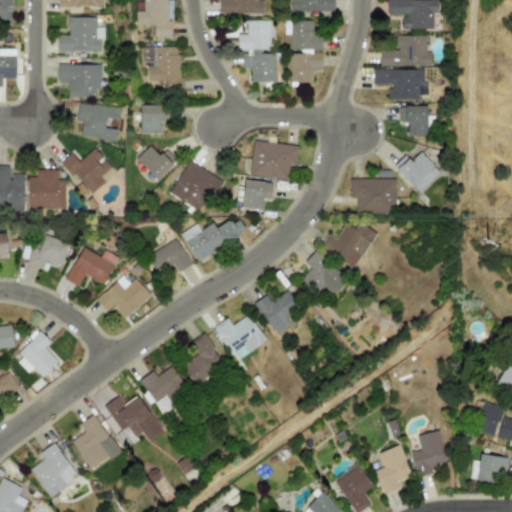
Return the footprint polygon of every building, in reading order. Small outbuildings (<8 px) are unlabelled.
[(0,0),(0,23),(9,23),(9,0),(0,0)] [(134,24),(152,24),(152,37),(170,36),(170,0),(142,0),(142,10),(134,10),(134,24)] [(218,0),(218,14),(262,13),(261,0),(218,0)] [(333,12),(333,0),(293,0),(293,11),(333,12)] [(436,0),(385,0),(385,12),(400,11),(400,29),(431,29),(431,13),(436,13),(436,0)] [(100,51),(100,27),(94,27),(94,17),(66,17),(66,36),(56,36),(56,51),(100,51)] [(272,82),(272,51),(268,51),(268,20),(245,20),(245,33),(236,33),(236,49),(249,49),(249,55),(241,55),(240,68),(249,68),(249,82),(272,82)] [(311,82),(311,69),(320,69),(319,30),(311,31),(311,21),(283,21),(283,33),(287,33),(288,51),(286,51),(287,83),(311,82)] [(428,66),(429,51),(424,51),(424,36),(395,35),(395,50),(378,50),(378,65),(428,66)] [(177,47),(143,47),(143,81),(163,81),(163,90),(182,90),(182,76),(177,76),(177,47)] [(0,86),(1,86),(1,78),(15,78),(14,48),(0,48),(0,86)] [(97,64),(55,64),(56,80),(67,80),(67,96),(98,96),(97,64)] [(371,69),(371,85),(387,85),(387,99),(417,99),(417,91),(422,91),(422,69),(371,69)] [(78,135),(114,140),(115,129),(103,127),(104,117),(117,119),(118,107),(90,103),(87,121),(80,120),(78,135)] [(139,105),(138,133),(160,133),(160,105),(139,105)] [(425,105),(397,106),(397,122),(406,122),(406,135),(426,134),(425,105)] [(295,165),(296,145),(251,141),(248,175),(287,178),(288,164),(295,165)] [(155,180),(174,161),(164,150),(158,156),(148,145),(134,158),(155,180)] [(58,162),(69,175),(72,173),(89,193),(113,173),(93,148),(77,161),(70,153),(58,162)] [(416,192),(438,172),(419,152),(409,161),(403,155),(391,166),(416,192)] [(206,194),(212,197),(221,181),(187,160),(167,193),(196,210),(206,194)] [(0,205),(22,206),(22,173),(8,173),(9,165),(0,165),(0,205)] [(26,177),(27,209),(63,208),(63,179),(56,179),(56,169),(35,169),(35,176),(26,177)] [(349,179),(349,198),(354,198),(355,212),(394,212),(393,178),(349,179)] [(240,209),(263,210),(264,181),(242,180),(240,209)] [(195,223),(179,233),(195,260),(244,230),(236,216),(215,229),(211,222),(198,230),(195,223)] [(373,231),(358,223),(355,228),(343,222),(335,238),(326,234),(318,249),(354,268),(373,231)] [(25,263),(41,269),(45,259),(59,265),(67,245),(37,233),(25,263)] [(177,270),(189,264),(175,239),(145,255),(155,273),(173,264),(177,270)] [(101,284),(115,256),(102,250),(99,256),(81,247),(64,279),(76,286),(82,274),(101,284)] [(309,267),(298,281),(316,294),(320,289),(330,296),(345,276),(311,251),(303,263),(309,267)] [(133,278),(128,283),(120,275),(94,299),(105,311),(112,304),(124,317),(148,294),(133,278)] [(275,334),(288,323),(283,317),(297,305),(284,290),(271,301),(265,293),(251,304),(275,334)] [(237,360),(264,339),(246,314),(230,325),(225,318),(212,327),(237,360)] [(9,325),(0,325),(0,348),(12,347),(9,325)] [(43,347),(49,342),(39,332),(12,358),(26,372),(31,367),(40,377),(57,361),(43,347)] [(223,362),(200,334),(188,343),(197,353),(180,367),(195,385),(223,362)] [(511,365),(506,362),(494,383),(511,393),(511,365)] [(152,402),(164,396),(165,398),(183,388),(171,366),(154,375),(151,371),(138,379),(152,402)] [(0,398),(17,388),(5,370),(0,373),(0,398)] [(136,396),(122,406),(116,396),(101,406),(127,443),(141,433),(144,439),(159,429),(136,396)] [(499,406),(479,402),(474,432),(493,436),(499,406)] [(117,450),(91,414),(77,424),(83,432),(69,441),(89,470),(117,450)] [(495,437),(511,441),(511,437),(511,419),(501,416),(495,437)] [(444,462),(436,429),(415,434),(418,449),(408,452),(413,471),(419,470),(421,476),(433,473),(431,465),(444,462)] [(47,496),(76,476),(52,442),(38,452),(42,458),(28,469),(47,496)] [(408,476),(398,445),(377,452),(382,467),(373,470),(381,495),(397,490),(394,481),(408,476)] [(468,478),(497,483),(499,470),(503,470),(505,458),(478,453),(477,461),(471,460),(468,478)] [(352,511),(356,511),(368,504),(360,492),(370,486),(356,465),(332,481),(352,511)] [(19,511),(24,499),(16,496),(20,486),(0,477),(0,511),(19,511)] [(299,511),(340,511),(319,492),(299,511)]
